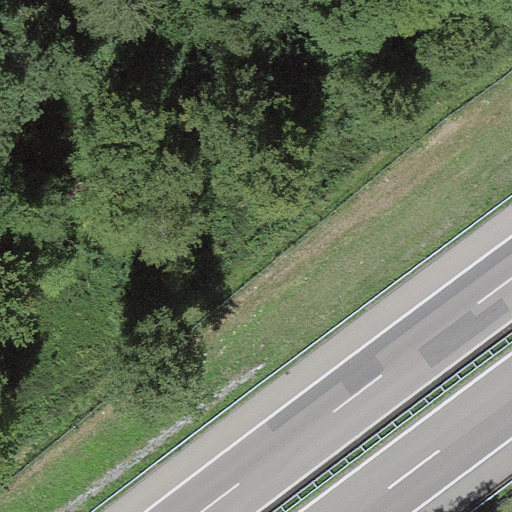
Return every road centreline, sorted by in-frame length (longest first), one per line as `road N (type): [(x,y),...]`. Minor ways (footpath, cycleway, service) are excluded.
road 1 (motorway): [(511,282),(204,511)]
road 2 (motorway): [(362,511),(511,399)]
